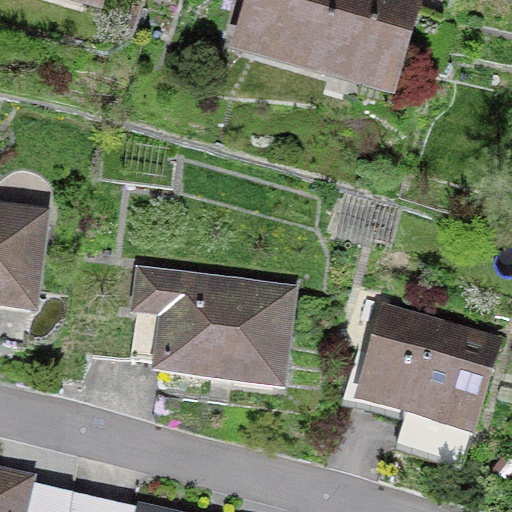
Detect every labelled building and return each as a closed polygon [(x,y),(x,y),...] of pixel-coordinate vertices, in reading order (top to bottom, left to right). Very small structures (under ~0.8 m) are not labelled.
[(85,0),(120,9),(121,0),(85,0)] [(437,4),(421,0),(255,0),(243,51),(414,94),(437,4)] [(0,308),(49,312),(57,210),(0,206),(0,308)] [(303,286),(136,272),(132,318),(168,321),(163,379),(294,391),(303,286)] [(508,345),(384,314),(362,401),(486,433),(508,345)] [(27,511),(34,485),(0,477),(0,511),(27,511)]
